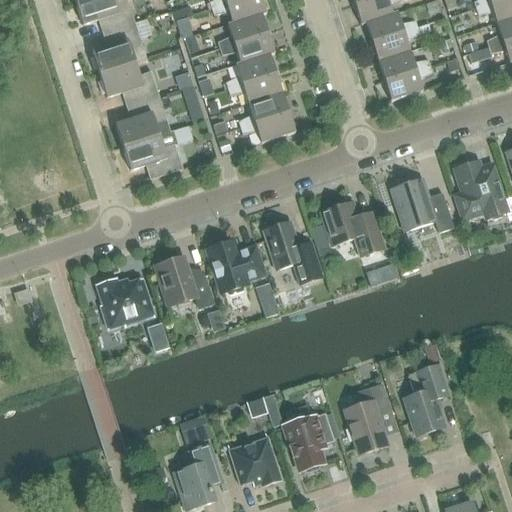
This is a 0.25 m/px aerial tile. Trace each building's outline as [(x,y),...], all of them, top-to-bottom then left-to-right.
[(102,36),(135,26),(127,1),(115,5),(113,0),(89,0),(75,5),(83,27),(106,20),(111,33),(102,36)] [(211,12),(246,0),(219,0),(209,5),(211,12)] [(227,28),(266,15),(260,0),(246,0),(211,12),(213,18),(228,15),(231,26),(227,27),(227,28)] [(378,0),(351,9),(352,10),(354,9),(360,27),(397,16),(396,15),(392,16),(389,6),(401,0),(378,0)] [(351,0),(354,7),(351,8),(351,9),(378,0),(351,0)] [(452,0),(447,0),(444,1),(448,13),(456,10),(452,0)] [(483,0),(474,5),(476,11),(511,0),(483,0)] [(511,0),(476,11),(478,18),(493,15),(496,26),(511,21),(511,0)] [(205,5),(194,8),(197,16),(207,13),(205,5)] [(181,13),(172,16),(175,23),(180,22),(183,21),(181,13)] [(219,52),(270,35),(267,35),(261,18),(266,16),(266,15),(227,28),(231,39),(217,45),(219,52)] [(397,16),(360,27),(361,28),(365,27),(371,45),(368,45),(369,46),(417,30),(415,24),(400,27),(397,16)] [(175,23),(177,31),(189,27),(187,19),(183,21),(180,22),(175,23)] [(500,37),(486,44),(488,50),(511,42),(511,21),(496,26),(500,37)] [(99,78),(135,66),(147,62),(135,26),(102,36),(102,37),(111,34),(115,47),(91,55),(99,78)] [(419,30),(417,30),(419,37),(422,36),(430,33),(428,27),(419,30)] [(417,30),(369,46),(369,47),(372,46),(378,65),(409,54),(406,43),(419,37),(417,30)] [(235,68),(274,56),(268,37),(270,36),(270,35),(219,52),(221,58),(236,56),(239,66),(235,67),(235,68)] [(194,38),(184,42),(189,56),(199,53),(194,38)] [(449,42),(440,45),(442,52),(452,49),(449,42)] [(511,42),(488,50),(490,57),(505,54),(509,66),(511,64),(511,42)] [(476,44),(464,48),(467,56),(478,53),(476,44)] [(484,52),(473,56),(475,63),(486,59),(484,52)] [(409,54),(378,65),(384,83),(381,84),(381,85),(430,69),(428,63),(413,65),(409,54)] [(227,92),(278,76),(278,75),(275,76),(269,58),(274,56),(235,68),(239,79),(225,86),(227,92)] [(456,63),(447,66),(450,74),(459,71),(456,63)] [(126,109),(158,98),(150,74),(139,78),(135,66),(99,78),(106,100),(130,93),(134,106),(126,109)] [(201,67),(193,69),(196,80),(205,78),(201,67)] [(430,69),(381,85),(382,86),(384,85),(391,104),(422,94),(418,82),(432,76),(430,69)] [(189,75),(176,80),(179,90),(192,86),(191,84),(189,75)] [(248,107),(282,96),(276,77),(278,76),(227,92),(229,98),(244,96),(248,107)] [(208,81),(198,85),(203,99),(213,96),(208,81)] [(240,131),(291,114),(290,114),(288,115),(282,96),(248,107),(251,118),(238,124),(240,131)] [(159,138),(170,134),(166,123),(158,98),(126,109),(134,107),(139,120),(115,127),(122,150),(159,138)] [(215,104),(209,106),(212,117),(219,115),(215,104)] [(200,111),(190,115),(193,126),(204,123),(200,111)] [(291,114),(240,131),(242,137),(257,135),(261,146),(295,135),(288,116),(291,115),(291,114)] [(224,126),(213,130),(216,139),(227,135),(224,126)] [(159,138),(122,150),(130,173),(154,165),(158,179),(149,181),(150,182),(182,172),(174,147),(177,146),(173,133),(170,134),(159,138)] [(228,143),(218,146),(221,156),(231,153),(228,143)] [(485,185),(478,165),(455,172),(462,196),(455,199),(463,222),(484,215),(486,222),(489,221),(493,223),(501,220),(503,216),(507,215),(496,182),(485,185)] [(428,200),(422,182),(390,193),(404,235),(435,225),(438,236),(453,231),(442,196),(428,200)] [(369,257),(384,252),(372,214),(357,219),(352,205),(320,215),(331,249),(363,239),(369,257)] [(298,250),(290,225),(263,234),(275,273),(293,267),(299,288),(322,280),(311,246),(298,250)] [(323,227),(312,231),(319,253),(330,249),(323,227)] [(475,241),(466,244),(470,256),(479,253),(475,241)] [(239,255),(235,253),(233,244),(208,252),(222,296),(225,295),(229,299),(242,294),(244,289),(247,288),(246,284),(263,279),(254,250),(239,255)] [(189,278),(183,260),(154,269),(167,310),(199,300),(202,310),(214,306),(203,274),(189,278)] [(391,266),(365,274),(370,289),(396,280),(391,266)] [(154,320),(141,282),(128,286),(127,282),(117,286),(115,282),(96,288),(103,308),(100,309),(108,332),(124,327),(124,329),(154,320)] [(322,292),(311,295),(313,302),(319,305),(326,303),(322,292)] [(18,307),(30,303),(27,293),(14,297),(18,307)] [(94,313),(86,315),(90,326),(97,323),(94,313)] [(218,313),(206,316),(209,324),(220,320),(218,313)] [(168,351),(164,338),(149,343),(153,355),(168,351)] [(435,348),(425,352),(429,364),(439,361),(435,348)] [(415,439),(444,430),(435,402),(449,398),(439,367),(408,378),(414,399),(403,402),(415,439)] [(358,458),(387,448),(377,417),(390,413),(382,387),(367,392),(371,405),(344,414),(358,458)] [(273,397),(263,400),(267,412),(276,409),(273,397)] [(334,444),(325,416),(309,421),(308,421),(283,429),(293,460),(294,460),(299,474),(304,473),(307,474),(317,471),(319,468),(324,466),(319,452),(325,450),(324,447),(334,444)] [(207,428),(182,436),(186,448),(211,440),(207,428)] [(280,483),(265,436),(264,436),(266,441),(230,453),(228,448),(227,448),(240,489),(252,485),(253,489),(261,487),(261,489),(280,483)] [(185,511),(190,511),(214,504),(207,481),(219,477),(209,447),(188,454),(193,469),(173,476),(185,511)]
